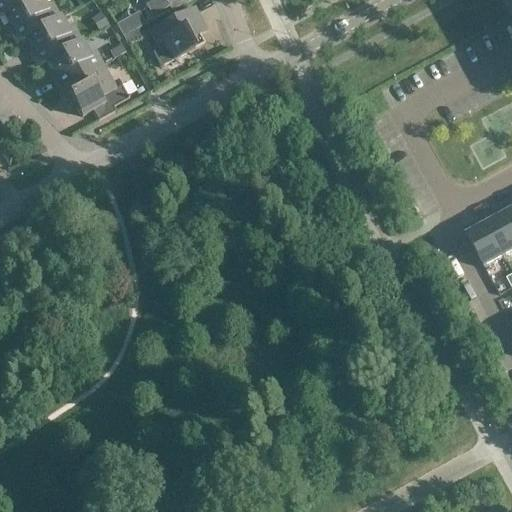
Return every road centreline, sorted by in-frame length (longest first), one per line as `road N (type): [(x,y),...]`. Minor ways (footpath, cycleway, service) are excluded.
road 1 (residential): [(511,351),(449,232),(453,209),(511,178)]
road 2 (tertiary): [(80,174),(251,80)]
road 3 (tertiary): [(251,80),(403,0)]
